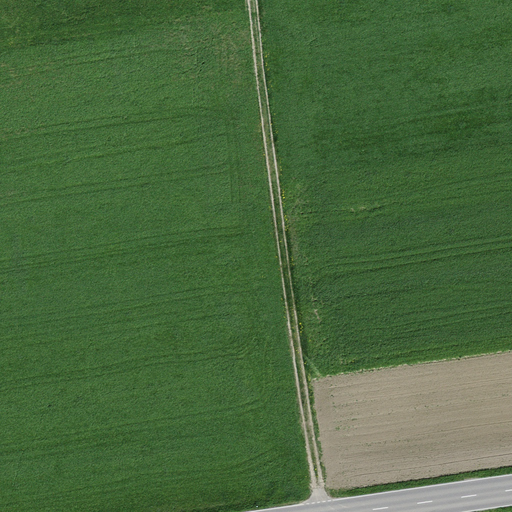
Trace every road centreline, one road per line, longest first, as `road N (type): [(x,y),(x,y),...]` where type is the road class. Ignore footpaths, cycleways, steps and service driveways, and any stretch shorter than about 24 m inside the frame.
road 1 (track): [(251,0),(319,511)]
road 2 (tertiary): [(511,490),(358,511)]
